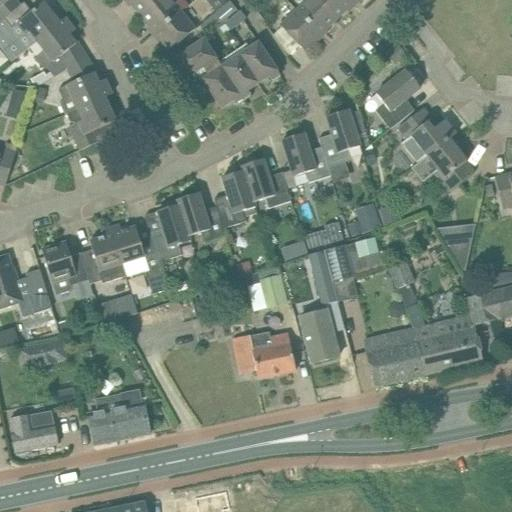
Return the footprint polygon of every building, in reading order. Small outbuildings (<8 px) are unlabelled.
[(0,0),(0,23),(0,24),(20,6),(13,0),(0,0)] [(127,0),(140,16),(160,0),(127,0)] [(160,0),(140,16),(154,34),(181,12),(171,0),(160,0)] [(316,0),(307,0),(296,11),(320,36),(336,20),(316,0)] [(347,0),(316,0),(336,20),(352,5),(347,0)] [(436,0),(428,6),(479,76),(510,54),(470,0),(436,0)] [(236,9),(229,1),(204,21),(211,30),(236,9)] [(29,32),(37,41),(59,23),(43,3),(9,30),(18,41),(29,32)] [(246,19),(240,11),(225,24),(232,31),(246,19)] [(320,36),(296,11),(280,26),(304,51),(320,36)] [(195,29),(181,12),(154,34),(168,51),(195,29)] [(65,19),(59,23),(37,41),(45,51),(37,58),(45,68),(46,67),(53,77),(65,70),(76,63),(68,50),(76,44),(68,34),(74,29),(65,19)] [(204,40),(191,48),(175,59),(188,78),(193,74),(198,83),(193,86),(200,96),(209,90),(221,109),(277,71),(259,43),(222,68),(204,40)] [(76,63),(65,70),(73,83),(57,90),(63,101),(59,103),(65,116),(67,115),(66,115),(104,97),(105,98),(112,95),(106,82),(99,85),(94,73),(85,77),(76,63)] [(411,113),(402,103),(420,89),(406,71),(376,94),(384,105),(375,111),(390,130),(411,113)] [(13,90),(10,101),(25,105),(28,94),(13,90)] [(115,121),(105,98),(104,97),(78,109),(66,115),(67,115),(71,126),(70,126),(80,150),(99,142),(94,131),(115,121)] [(417,163),(411,169),(453,136),(454,136),(456,134),(445,120),(437,126),(423,108),(398,129),(407,140),(401,144),(417,163)] [(320,143),(323,151),(328,168),(351,161),(348,152),(360,148),(348,110),(326,117),(333,139),(320,143)] [(331,176),(328,168),(323,151),(311,156),(304,134),(282,141),(291,170),(282,173),(283,177),(287,190),(296,187),(294,178),(307,174),(310,183),(331,176)] [(453,136),(411,169),(422,181),(433,173),(449,192),(474,172),(466,162),(467,161),(457,149),(461,146),(454,136),(453,136)] [(0,184),(5,187),(15,154),(1,149),(0,153),(0,184)] [(241,167),(243,172),(243,171),(253,203),(254,203),(266,199),(269,209),(291,202),(287,190),(283,177),(270,181),(264,160),(241,167)] [(215,204),(218,211),(223,228),(224,228),(246,220),(243,211),(256,208),(254,203),(253,203),(243,171),(243,172),(222,178),(229,200),(215,204)] [(511,172),(495,177),(503,208),(511,205),(511,172)] [(176,201),(178,205),(188,235),(189,235),(201,231),(204,242),(227,235),(224,228),(223,228),(218,211),(205,215),(199,194),(176,201)] [(362,233),(381,226),(373,203),(354,209),(362,233)] [(156,253),(159,262),(182,255),(178,244),(190,240),(189,235),(188,235),(178,205),(157,212),(164,234),(151,238),(156,253)] [(127,277),(145,272),(152,295),(167,290),(159,262),(156,253),(145,256),(135,227),(122,231),(120,225),(110,228),(126,276),(127,277)] [(465,271),(475,225),(436,230),(462,272),(465,271)] [(83,261),(89,280),(91,284),(102,280),(103,283),(126,276),(110,228),(101,231),(103,237),(90,241),(95,257),(83,261)] [(89,280),(83,261),(81,254),(70,257),(66,242),(42,249),(56,295),(69,291),(71,286),(89,280)] [(334,280),(354,275),(346,245),(326,251),(334,280)] [(324,251),(308,256),(321,306),(323,305),(337,302),(324,251)] [(0,258),(0,308),(22,301),(21,297),(28,295),(34,314),(52,308),(40,270),(26,274),(27,278),(18,281),(14,269),(12,269),(8,256),(0,258)] [(287,303),(280,273),(259,278),(266,309),(287,303)] [(409,283),(398,288),(407,309),(418,305),(409,283)] [(511,286),(465,297),(471,326),(511,317),(511,286)] [(104,327),(119,322),(114,300),(98,305),(104,327)] [(338,357),(333,338),(326,311),(299,318),(312,364),(338,357)] [(415,330),(426,374),(482,361),(475,329),(446,336),(443,323),(415,330)] [(414,328),(363,340),(367,355),(366,355),(373,386),(426,374),(414,328)] [(1,335),(0,335),(0,346),(0,348),(15,344),(12,335),(8,332),(1,335)] [(256,371),(258,379),(295,371),(288,334),(270,338),(272,348),(253,352),(252,344),(246,346),(244,338),(232,340),(240,374),(256,371)] [(51,341),(21,347),(24,366),(31,364),(32,371),(40,369),(40,367),(56,364),(55,362),(51,341)] [(88,414),(94,446),(149,435),(141,390),(95,400),(98,412),(88,414)] [(15,453),(58,445),(54,426),(31,430),(29,417),(11,420),(13,434),(11,434),(15,453)] [(197,511),(224,511),(225,511),(230,510),(226,492),(195,499),(196,504),(197,511)] [(146,511),(144,502),(97,511),(146,511)]
